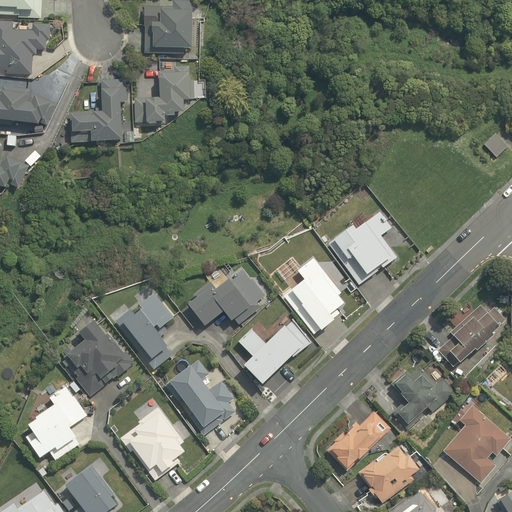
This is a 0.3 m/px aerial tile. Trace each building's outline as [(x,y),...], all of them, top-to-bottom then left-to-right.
[(43,0),(0,0),(0,14),(42,18),(43,0)] [(145,8),(145,9),(145,55),(192,56),(192,2),(173,2),(173,8),(145,8)] [(12,26),(0,24),(0,73),(8,74),(8,77),(31,79),(33,60),(36,60),(36,53),(46,54),(47,43),(50,43),(51,27),(32,25),(31,34),(12,32),(12,26)] [(135,71),(135,73),(135,125),(148,125),(148,129),(168,129),(168,119),(186,118),(186,104),(194,104),(194,84),(189,84),(189,70),(135,71)] [(70,117),(70,118),(71,146),(123,144),(122,106),(128,106),(127,83),(101,84),(102,116),(70,117)] [(0,127),(40,131),(40,127),(51,128),(54,101),(30,99),(31,93),(2,91),(1,97),(0,97),(0,127)] [(496,158),(507,147),(495,134),(484,145),(496,158)] [(0,158),(1,150),(0,149),(0,192),(19,195),(28,168),(7,161),(3,173),(0,171),(0,158)] [(327,241),(330,246),(360,287),(401,257),(385,237),(397,228),(383,210),(357,230),(352,223),(327,241)] [(283,292),(286,296),(317,335),(323,331),(325,334),(341,321),(336,315),(350,303),(317,261),(301,274),(308,283),(296,292),(291,286),(283,292)] [(189,303),(191,305),(211,328),(227,313),(237,325),(270,296),(250,272),(224,294),(214,282),(189,303)] [(117,325),(155,371),(178,353),(161,332),(180,316),(159,290),(117,325)] [(485,304),(452,334),(455,338),(441,350),(457,369),(505,328),(485,304)] [(268,385),(313,343),(293,322),(274,340),(260,325),(241,342),(256,358),(249,365),(268,385)] [(63,360),(65,362),(94,398),(134,366),(99,323),(84,336),(88,340),(63,360)] [(203,362),(168,389),(204,436),(237,411),(230,402),(237,397),(223,379),(212,387),(205,377),(211,372),(203,362)] [(407,431),(410,428),(430,410),(433,414),(457,392),(435,368),(428,374),(421,367),(399,387),(411,399),(393,415),(407,431)] [(56,407),(33,426),(37,430),(27,438),(44,459),(51,453),(59,463),(85,443),(75,431),(92,417),(66,386),(49,399),(56,407)] [(462,433),(445,453),(482,485),(499,466),(490,458),(493,453),(498,457),(511,441),(511,439),(469,402),(451,423),(462,433)] [(121,438),(122,439),(157,483),(179,465),(177,463),(192,450),(158,408),(121,438)] [(357,422),(329,448),(327,450),(348,471),(392,429),(375,411),(360,425),(357,422)] [(401,442),(359,471),(357,473),(364,483),(370,479),(376,487),(370,492),(379,506),(412,483),(409,479),(421,470),(401,442)] [(114,511),(87,474),(67,489),(73,496),(65,502),(72,511),(114,511)] [(422,488),(390,510),(391,511),(451,511),(446,504),(437,510),(422,488)] [(17,504),(4,511),(60,511),(47,493),(21,511),(17,504)]
